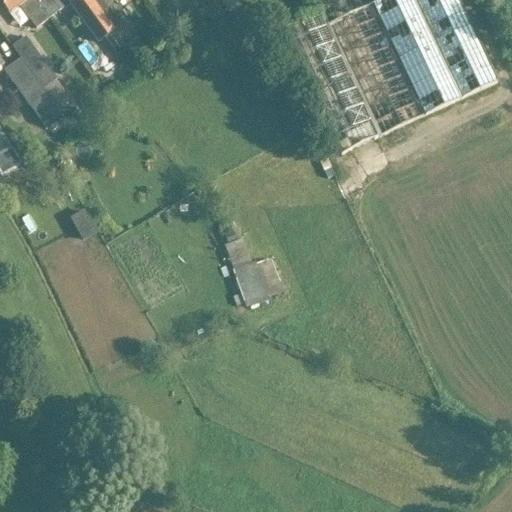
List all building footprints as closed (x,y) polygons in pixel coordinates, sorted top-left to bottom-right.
[(50,19),(35,0),(0,0),(0,4),(8,16),(19,8),(36,30),(50,19)] [(35,0),(50,19),(62,10),(54,0),(35,0)] [(90,0),(75,0),(70,4),(98,43),(104,39),(113,32),(114,31),(91,0),(91,1),(90,0)] [(108,0),(91,0),(114,31),(126,47),(134,59),(146,51),(136,34),(127,21),(126,22),(108,0)] [(238,0),(218,0),(228,15),(229,14),(230,15),(241,8),(240,7),(242,6),(238,0)] [(311,0),(316,10),(281,29),(341,156),(497,85),(456,0),(311,0)] [(26,38),(12,47),(21,59),(20,59),(57,110),(70,100),(56,81),(26,38)] [(132,58),(125,63),(135,75),(142,71),(132,58)] [(20,59),(4,71),(29,107),(43,127),(59,115),(56,110),(57,110),(20,59)] [(0,156),(12,150),(0,130),(0,156)] [(227,223),(222,226),(225,233),(230,231),(227,223)] [(237,241),(234,233),(225,236),(228,245),(224,246),(234,271),(232,271),(245,310),(268,302),(255,263),(251,265),(242,240),(237,241)]
